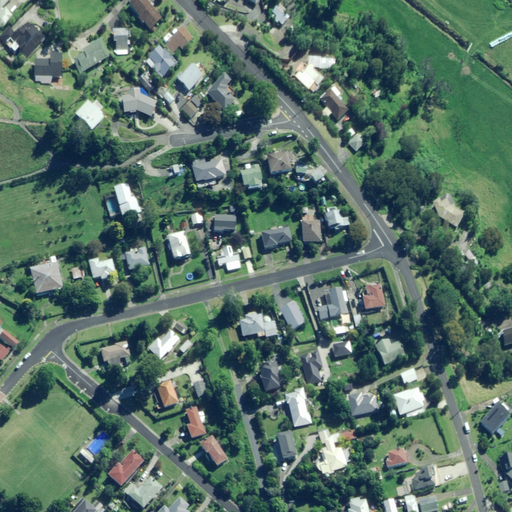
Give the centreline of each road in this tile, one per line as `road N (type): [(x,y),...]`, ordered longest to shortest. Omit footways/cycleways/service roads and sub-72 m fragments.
road 1 (tertiary): [(45,346),(58,332),(389,243)]
road 2 (residential): [(487,511),(408,275),(389,243)]
road 3 (residential): [(236,511),(45,346)]
road 4 (tertiary): [(296,118),(183,0)]
road 5 (tertiary): [(389,243),(296,118)]
road 6 (residential): [(237,385),(270,511)]
road 7 (residential): [(178,141),(296,118)]
